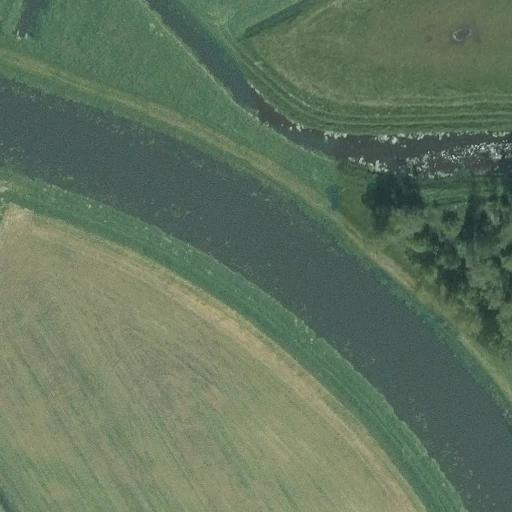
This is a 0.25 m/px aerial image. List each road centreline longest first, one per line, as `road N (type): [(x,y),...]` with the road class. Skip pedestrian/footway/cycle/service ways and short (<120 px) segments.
road 1 (track): [(511,406),(439,315),(325,217),(193,140),(0,68)]
road 2 (track): [(0,192),(186,264),(321,363),(402,452),(443,511)]
road 3 (track): [(188,0),(281,100),(321,122),(511,122)]
